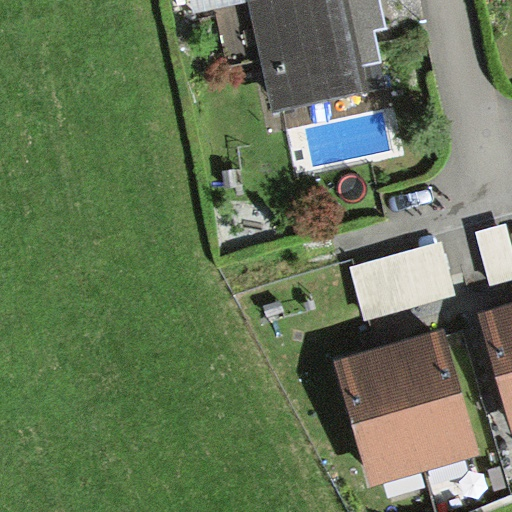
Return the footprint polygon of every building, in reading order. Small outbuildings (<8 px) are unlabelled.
[(250,0),(244,1),(267,111),(366,91),(361,65),(382,60),(375,28),(386,25),(380,0),(250,0)] [(511,250),(504,224),(475,232),(490,286),(511,279),(511,250)] [(365,319),(454,293),(438,240),(350,266),(365,319)] [(511,307),(481,316),(511,422),(511,307)] [(442,330),(386,348),(423,471),(477,451),(442,330)] [(371,486),(423,471),(386,348),(334,364),(371,486)]
